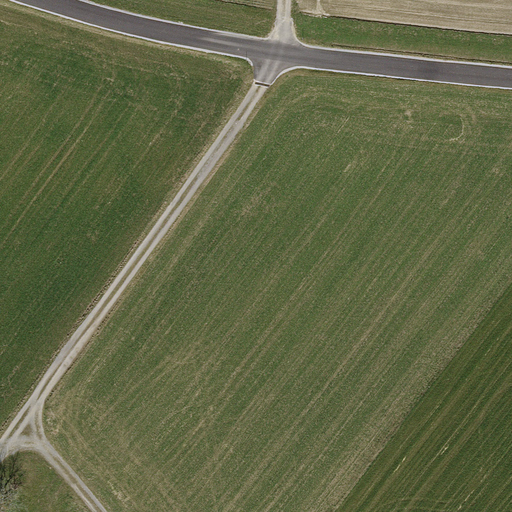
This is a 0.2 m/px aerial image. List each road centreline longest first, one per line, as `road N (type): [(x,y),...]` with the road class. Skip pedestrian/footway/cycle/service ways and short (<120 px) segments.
road 1 (track): [(285,0),(283,39),(263,84),(0,453)]
road 2 (unclassified): [(511,73),(279,54),(45,0)]
